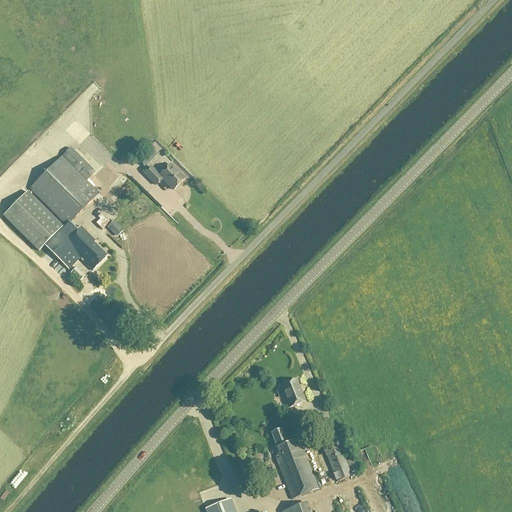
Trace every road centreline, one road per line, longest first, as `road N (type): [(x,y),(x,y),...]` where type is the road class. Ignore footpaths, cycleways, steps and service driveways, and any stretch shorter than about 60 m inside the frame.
road 1 (unclassified): [(10,511),(130,374),(493,0)]
road 2 (tertiary): [(97,511),(270,319),(511,73)]
